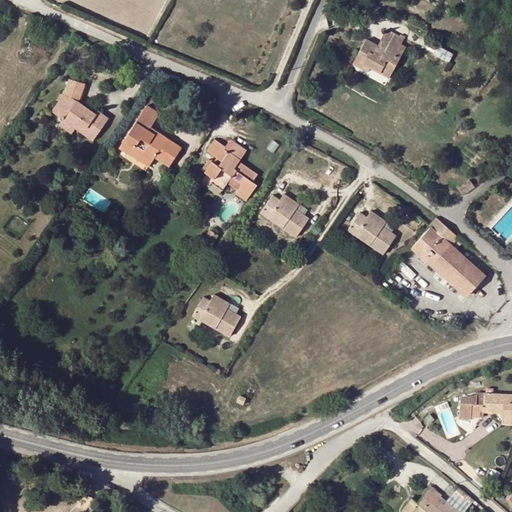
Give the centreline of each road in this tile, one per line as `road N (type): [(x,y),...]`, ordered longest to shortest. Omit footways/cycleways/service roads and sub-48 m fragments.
road 1 (unclassified): [(19,0),(283,114),(453,225),(511,279)]
road 2 (secondary): [(511,343),(449,362),(256,455),(201,465),(118,464)]
road 3 (unclassified): [(271,511),(377,421),(396,425),(500,511)]
road 4 (secondary): [(118,464),(0,434)]
